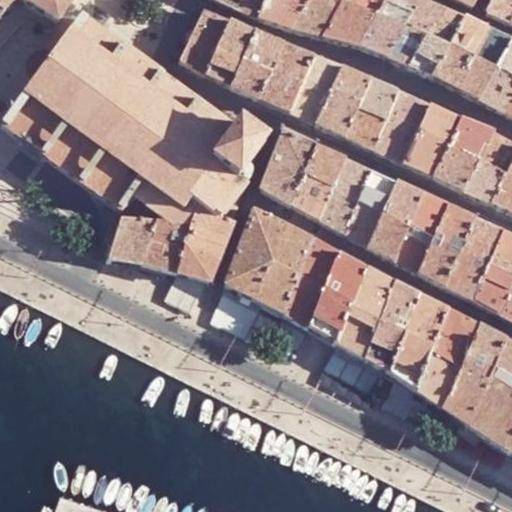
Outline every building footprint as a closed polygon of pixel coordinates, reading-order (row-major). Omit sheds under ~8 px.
[(0,0),(0,13),(4,16),(18,0),(30,8),(35,0),(0,0)] [(35,0),(30,8),(52,21),(51,22),(56,26),(75,0),(35,0)] [(209,0),(258,24),(270,0),(209,0)] [(290,34),(308,0),(270,0),(258,24),(290,34)] [(308,0),(290,34),(323,42),(342,6),(329,0),(308,0)] [(372,20),(373,20),(384,0),(345,0),(342,6),(372,20)] [(402,30),(419,3),(412,0),(384,0),(373,20),(402,30)] [(449,0),(471,10),(476,0),(449,0)] [(511,14),(511,0),(493,0),(485,17),(506,27),(511,14)] [(424,41),(440,12),(419,3),(402,30),(403,31),(424,41)] [(357,51),(373,20),(372,20),(342,6),(323,42),(357,51)] [(447,52),(463,23),(440,12),(424,41),(447,52)] [(206,78),(229,26),(204,15),(179,65),(206,78)] [(218,224),(231,228),(243,190),(250,181),(251,177),(253,171),(261,149),(237,127),(233,133),(81,20),(67,39),(1,129),(121,215),(130,204),(157,224),(191,226),(194,216),(218,224)] [(357,51),(383,61),(402,30),(373,20),(357,51)] [(430,82),(477,104),(493,76),(469,64),(485,34),(463,23),(447,52),(430,82)] [(206,78),(231,91),(254,37),(229,26),(206,78)] [(383,61),(406,71),(424,41),(403,31),(402,30),(383,61)] [(493,76),(510,45),(485,34),(469,64),(493,76)] [(258,103),(282,48),(254,37),(231,91),(258,103)] [(406,71),(430,82),(447,52),(424,41),(406,71)] [(511,84),(511,46),(510,45),(493,76),(511,84)] [(258,103),(287,116),(312,61),(282,48),(258,103)] [(314,129),(340,73),(312,61),(287,116),(314,129)] [(314,129),(345,142),(357,113),(368,85),(340,73),(314,129)] [(477,104),(505,118),(511,105),(511,84),(493,76),(477,104)] [(384,126),(396,97),(368,85),(357,113),(384,126)] [(372,155),(401,168),(428,112),(396,97),(384,126),(372,155)] [(432,182),(445,153),(458,125),(428,112),(401,168),(432,182)] [(358,148),(372,155),(384,126),(357,113),(345,142),(358,148)] [(476,168),(490,139),(458,125),(445,153),(476,168)] [(259,195),(290,211),(302,181),(316,152),(283,137),(259,195)] [(504,182),(511,164),(511,150),(490,139),(476,168),(504,182)] [(330,196),(344,165),(316,152),(302,181),(330,196)] [(432,182),(461,197),(476,168),(445,153),(432,182)] [(511,218),(511,164),(504,182),(491,209),(511,218)] [(343,240),(357,209),(371,178),(344,165),(330,196),(317,226),(343,240)] [(461,197),(491,209),(504,182),(476,168),(461,197)] [(381,221),(395,188),(371,178),(357,209),(381,221)] [(290,211),(317,226),(330,196),(302,181),(290,211)] [(407,234),(422,200),(395,188),(381,221),(407,234)] [(393,267),(416,280),(446,211),(422,200),(407,234),(393,267)] [(106,264),(142,269),(157,224),(130,204),(121,215),(120,223),(106,264)] [(343,240),(366,252),(381,221),(357,209),(343,240)] [(443,293),(459,259),(476,225),(446,211),(416,280),(443,293)] [(283,320),(311,243),(292,233),(263,219),(253,214),(224,290),(276,316),(283,320)] [(209,287),(231,228),(218,224),(194,216),(191,226),(177,279),(209,287)] [(366,252),(393,267),(407,234),(381,221),(366,252)] [(142,269),(177,279),(191,226),(157,224),(142,269)] [(459,259),(485,272),(502,237),(476,225),(459,259)] [(511,284),(511,241),(502,237),(485,272),(511,284)] [(283,320),(309,335),(337,258),(311,243),(283,320)] [(335,349),(365,273),(337,258),(309,335),(335,349)] [(470,306),(485,272),(459,259),(443,293),(470,306)] [(470,306),(497,320),(511,288),(511,284),(485,272),(470,306)] [(335,349),(364,365),(391,288),(365,273),(335,349)] [(389,378),(417,301),(391,288),(364,365),(389,378)] [(511,288),(497,320),(511,327),(511,288)] [(389,378),(415,396),(445,315),(417,301),(389,378)] [(441,413),(477,331),(445,315),(415,396),(441,413)] [(441,413),(469,431),(505,346),(477,331),(441,413)] [(506,456),(511,444),(511,349),(505,346),(469,431),(506,456)]
